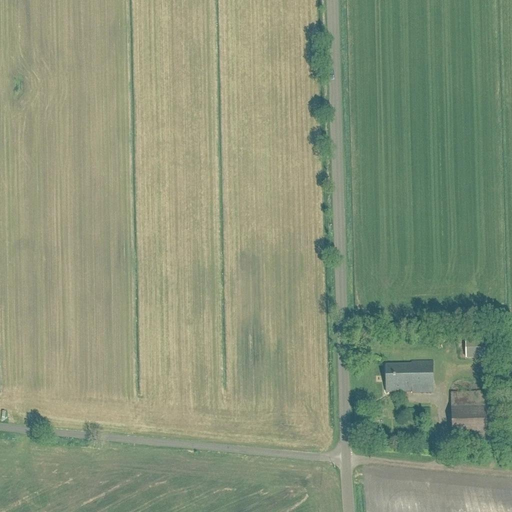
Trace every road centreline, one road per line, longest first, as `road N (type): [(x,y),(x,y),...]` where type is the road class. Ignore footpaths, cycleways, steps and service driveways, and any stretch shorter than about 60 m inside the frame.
road 1 (unclassified): [(343,459),(330,0)]
road 2 (unclassified): [(0,428),(343,459)]
